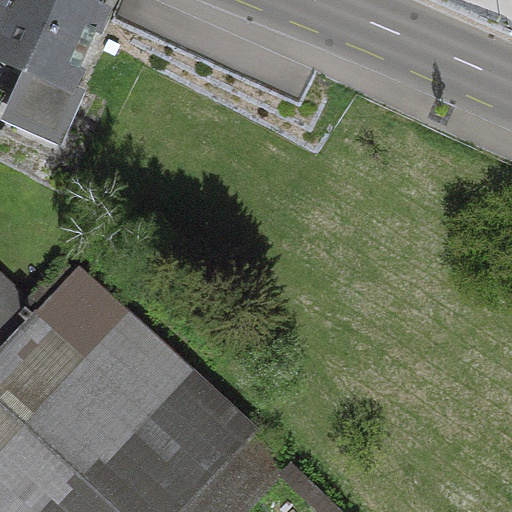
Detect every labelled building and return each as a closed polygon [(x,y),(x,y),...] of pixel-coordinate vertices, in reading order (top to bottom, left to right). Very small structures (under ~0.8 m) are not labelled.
[(114,6),(99,0),(0,0),(0,61),(23,71),(74,94),(78,86),(85,69),(81,67),(97,31),(102,34),(114,6)] [(86,90),(78,86),(74,94),(23,71),(1,119),(61,146),(86,90)] [(261,429),(80,265),(39,309),(0,348),(0,511),(183,511),(252,439),(261,429)] [(0,348),(39,309),(0,271),(0,348)] [(285,470),(252,439),(183,511),(245,511),(278,476),(285,470)] [(343,511),(291,463),(285,470),(278,476),(316,511),(343,511)]
